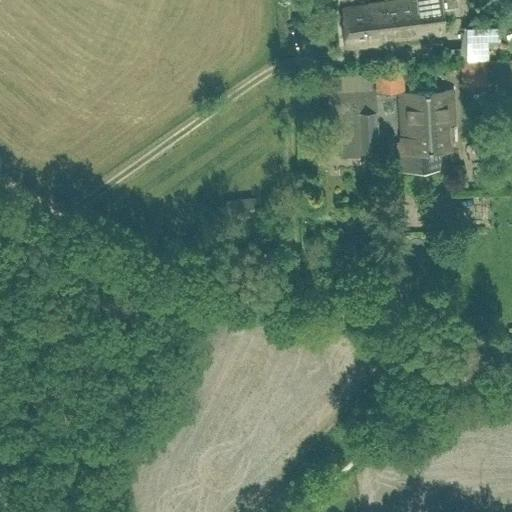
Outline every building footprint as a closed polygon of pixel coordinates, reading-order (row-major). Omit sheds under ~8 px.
[(367,6),(339,9),(344,48),(374,44),(373,40),(443,31),(439,0),(396,0),(366,4),(367,6)] [(483,60),(458,61),(459,86),(484,85),(483,60)] [(400,66),(371,68),(373,93),(393,92),(392,87),(401,86),(400,66)] [(372,90),(370,90),(331,91),(332,124),(339,124),(340,145),(330,146),(330,149),(338,148),(338,150),(374,149),(372,90)] [(452,140),(449,90),(396,93),(399,137),(402,136),(402,143),(395,143),(397,169),(439,167),(438,149),(448,148),(447,141),(452,140)] [(250,198),(223,201),(225,218),(252,214),(250,198)]
